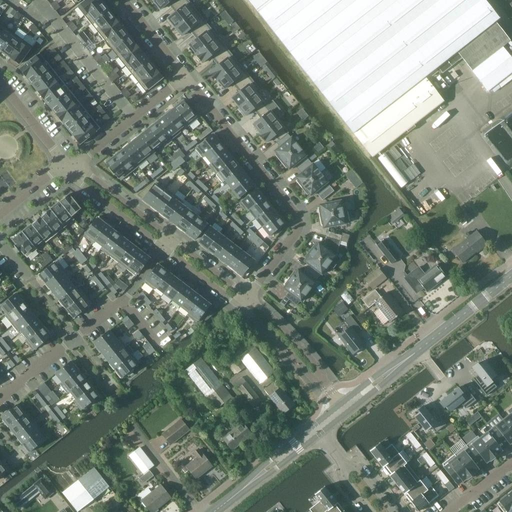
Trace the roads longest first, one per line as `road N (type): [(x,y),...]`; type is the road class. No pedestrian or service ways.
road 1 (residential): [(247,296),(297,232),(298,217),(186,79)]
road 2 (tertiary): [(342,409),(511,275)]
road 3 (residential): [(136,119),(50,14)]
road 4 (residential): [(77,337),(116,384),(106,392),(68,345)]
road 5 (tertiary): [(214,511),(316,430)]
